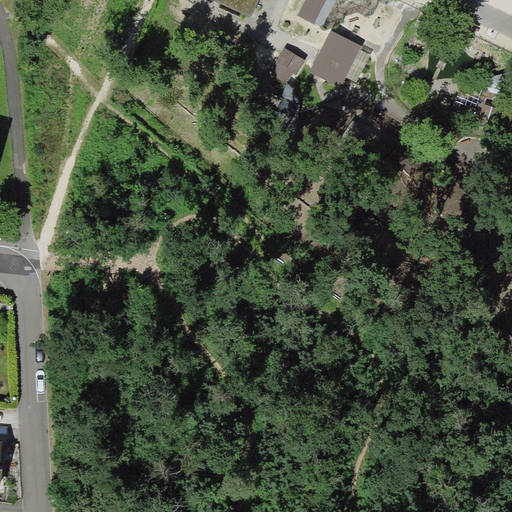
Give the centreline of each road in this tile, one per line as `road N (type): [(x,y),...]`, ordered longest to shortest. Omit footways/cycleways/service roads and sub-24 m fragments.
road 1 (track): [(0,9),(14,46),(28,265)]
road 2 (residential): [(28,265),(42,511)]
